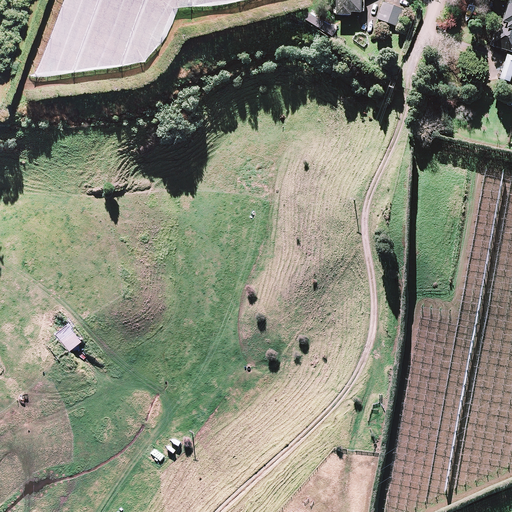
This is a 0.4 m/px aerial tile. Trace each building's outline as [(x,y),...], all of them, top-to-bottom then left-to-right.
[(338,0),(337,16),(354,16),(354,13),(365,13),(366,0),(338,0)] [(406,9),(384,1),(378,19),(399,27),(406,9)] [(511,2),(510,2),(504,22),(509,24),(508,28),(501,26),(494,46),(511,51),(511,2)] [(511,55),(508,55),(500,78),(510,82),(511,76),(511,55)] [(81,343),(64,321),(54,330),(58,336),(57,337),(69,352),(81,343)]
